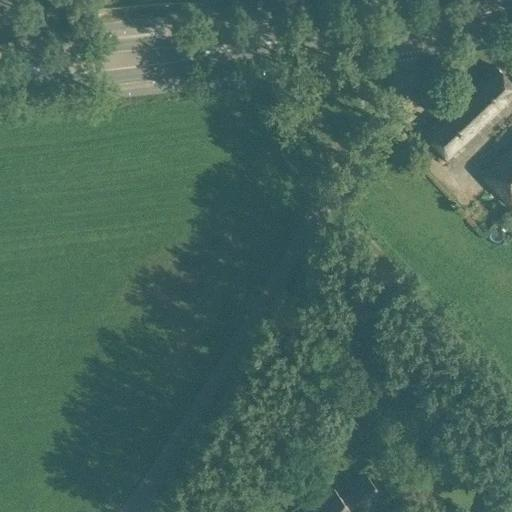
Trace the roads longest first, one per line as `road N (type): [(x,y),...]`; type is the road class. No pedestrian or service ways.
road 1 (unclassified): [(131,511),(311,225),(458,21)]
road 2 (tertiary): [(0,85),(176,70),(307,41)]
road 3 (tertiary): [(307,41),(162,40),(0,64)]
road 4 (tertiary): [(307,41),(458,21)]
